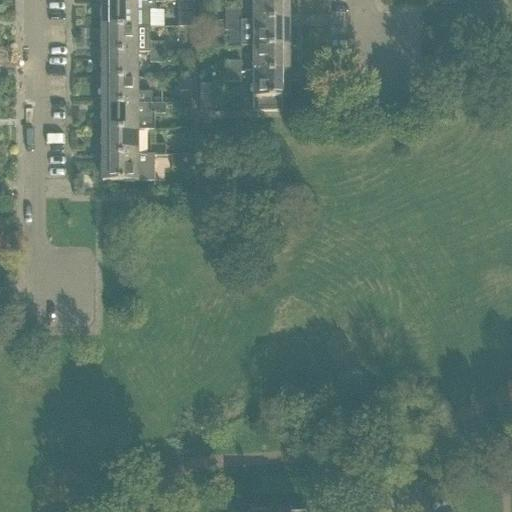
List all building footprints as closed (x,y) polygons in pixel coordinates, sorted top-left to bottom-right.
[(289,21),(288,0),(252,0),(253,21),(289,21)] [(149,2),(136,2),(101,3),(101,28),(136,28),(136,27),(149,27),(149,11),(155,11),(155,2),(149,2)] [(190,27),(190,2),(178,2),(178,27),(190,27)] [(225,21),(241,21),(241,11),(225,11),(225,21)] [(241,21),(225,21),(225,31),(241,31),(241,46),(253,46),(253,47),(289,47),(289,21),(253,21),(253,22),(241,22),(241,21)] [(136,27),(136,28),(101,28),(101,54),(136,54),(149,54),(164,53),(164,43),(150,43),(150,27),(149,27),(136,27)] [(289,72),(289,47),(253,47),(253,72),(289,72)] [(164,53),(149,54),(149,63),(164,63),(164,53)] [(136,54),(101,54),(101,79),(136,79),(136,54)] [(226,72),(242,72),(242,62),(225,62),(226,72)] [(242,83),(242,72),(226,72),(226,83),(242,83)] [(289,72),(253,72),(253,112),(282,112),(282,98),(289,98),(289,72)] [(136,79),(101,79),(101,105),(136,105),(136,104),(150,104),(150,105),(151,105),(151,93),(136,93),(136,79)] [(191,91),(191,79),(179,79),(179,92),(191,91)] [(165,105),(151,105),(150,105),(150,104),(136,104),(136,105),(101,105),(101,131),(137,130),(154,130),(154,115),(165,115),(165,105)] [(137,130),(101,131),(102,156),(137,156),(137,130)] [(154,156),(154,157),(165,157),(165,145),(150,146),(150,156),(154,156)] [(154,156),(150,156),(137,156),(102,156),(102,182),(154,182),(154,157),(154,156)] [(171,168),(192,168),(192,156),(171,156),(171,168)]
